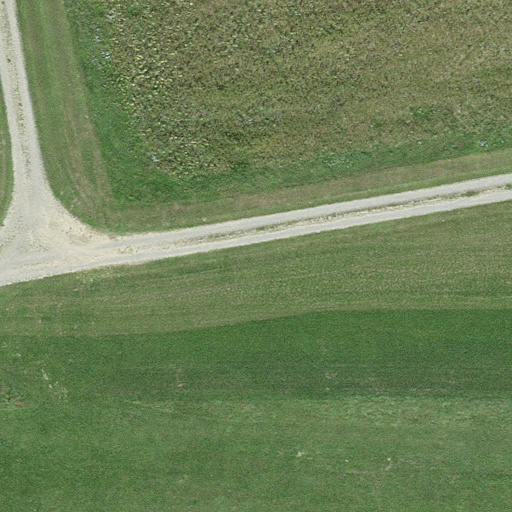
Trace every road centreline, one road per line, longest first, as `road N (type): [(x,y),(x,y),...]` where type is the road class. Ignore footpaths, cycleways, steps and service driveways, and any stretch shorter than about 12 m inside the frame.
road 1 (track): [(511,201),(0,280)]
road 2 (track): [(0,345),(53,270),(9,0)]
